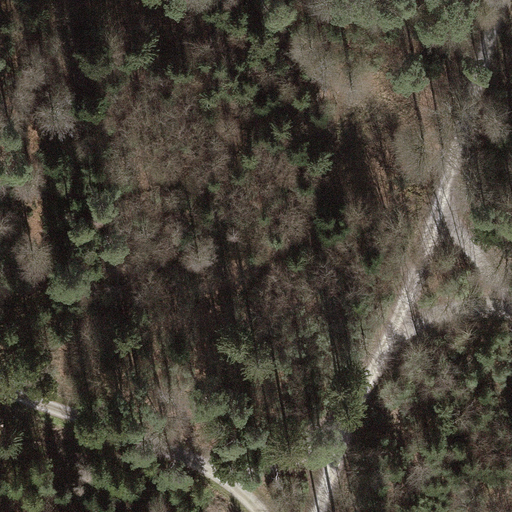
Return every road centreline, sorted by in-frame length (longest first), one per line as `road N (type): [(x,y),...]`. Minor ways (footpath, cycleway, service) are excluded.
road 1 (track): [(498,0),(421,258),(319,511)]
road 2 (track): [(0,388),(210,467),(261,511)]
road 3 (track): [(210,467),(290,452),(363,410)]
road 4 (track): [(389,344),(429,319),(511,294)]
road 5 (track): [(458,136),(511,246)]
